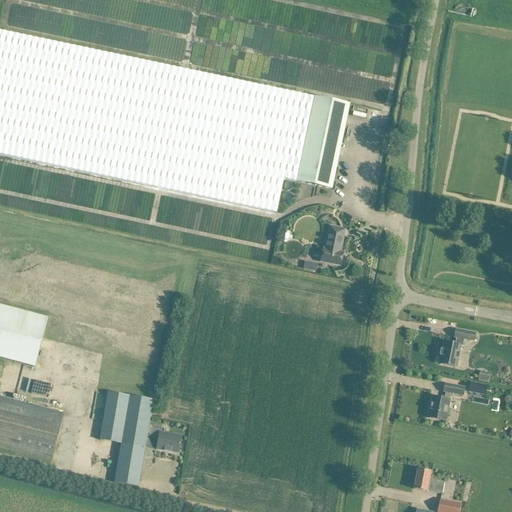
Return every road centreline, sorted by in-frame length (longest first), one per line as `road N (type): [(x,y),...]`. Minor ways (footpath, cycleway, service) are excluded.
road 1 (unclassified): [(396,296),(435,0)]
road 2 (unclassified): [(364,511),(396,296)]
